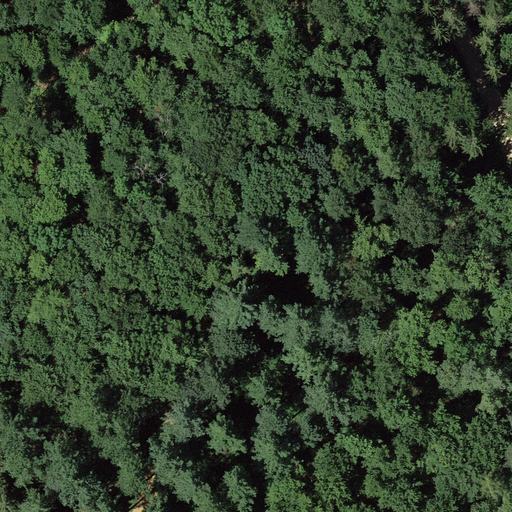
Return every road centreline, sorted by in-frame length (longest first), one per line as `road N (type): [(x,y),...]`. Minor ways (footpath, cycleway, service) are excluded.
road 1 (track): [(141,511),(208,310),(279,175),(296,111),(290,0)]
road 2 (track): [(453,0),(511,154)]
